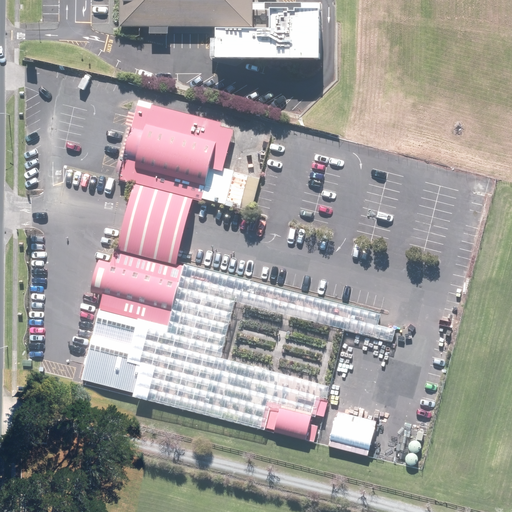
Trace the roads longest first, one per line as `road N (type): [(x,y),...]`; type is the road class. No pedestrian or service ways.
road 1 (track): [(428,511),(0,405)]
road 2 (unknown): [(409,289),(381,416)]
